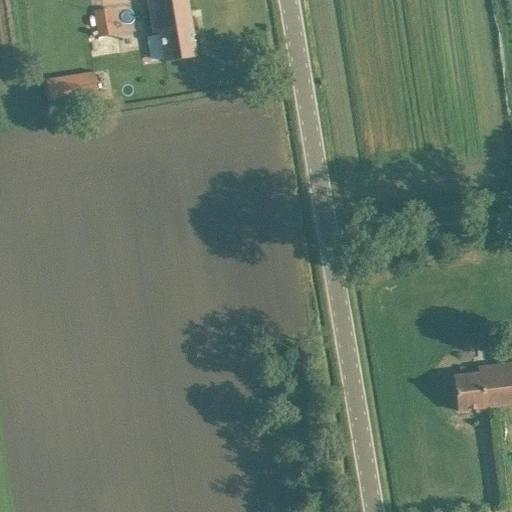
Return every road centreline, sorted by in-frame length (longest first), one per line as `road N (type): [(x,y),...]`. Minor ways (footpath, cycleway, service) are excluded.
road 1 (unclassified): [(374,511),(288,0)]
road 2 (track): [(511,219),(331,249)]
